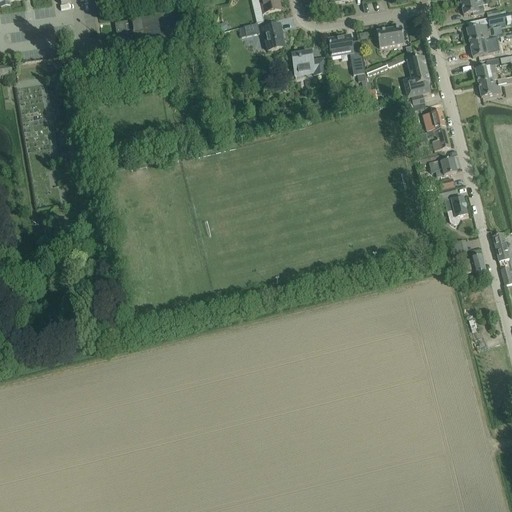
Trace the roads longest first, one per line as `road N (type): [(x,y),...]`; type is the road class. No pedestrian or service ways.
road 1 (residential): [(511,344),(426,9)]
road 2 (residential): [(426,9),(311,27),(294,0)]
